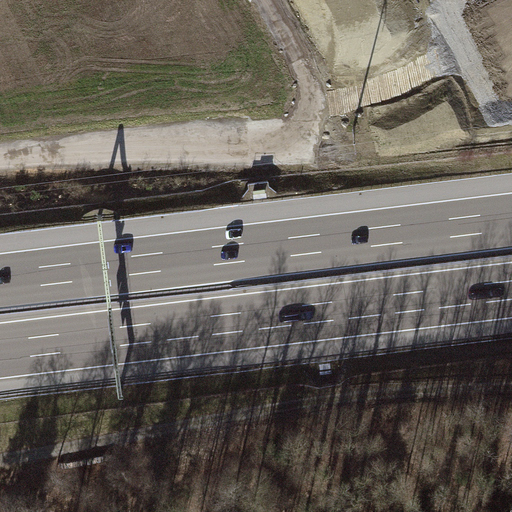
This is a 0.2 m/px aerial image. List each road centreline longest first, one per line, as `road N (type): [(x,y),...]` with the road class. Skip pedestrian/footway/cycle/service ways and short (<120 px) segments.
road 1 (unclassified): [(0,457),(315,401),(511,390)]
road 2 (motorway): [(511,230),(0,291)]
road 3 (motorway): [(0,341),(511,281)]
